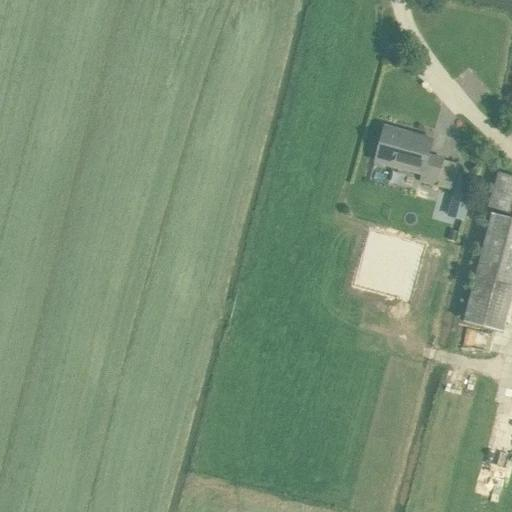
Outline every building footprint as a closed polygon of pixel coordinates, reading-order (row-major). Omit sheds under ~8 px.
[(384,127),(375,162),(422,175),(421,181),(436,186),(443,161),(428,157),(433,141),(412,135),(412,137),(404,135),(404,133),(384,127)] [(472,177),(458,173),(453,190),(467,194),(472,177)] [(488,208),(508,214),(511,200),(511,177),(498,173),(488,208)] [(463,203),(465,195),(456,193),(454,201),(463,203)] [(433,211),(427,232),(453,238),(458,217),(433,211)] [(464,322),(503,333),(511,297),(511,219),(492,214),(464,322)]
